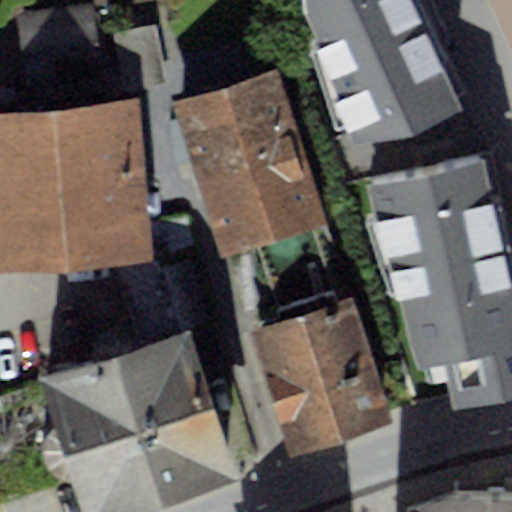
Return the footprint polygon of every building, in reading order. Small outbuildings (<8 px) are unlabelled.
[(299,0),(301,12),(334,130),(345,127),(349,140),(459,114),(441,53),(443,31),(427,0),(299,0)] [(26,81),(100,70),(90,4),(17,15),(26,81)] [(280,83),(181,113),(227,264),(326,234),(280,83)] [(139,105),(0,116),(0,280),(153,267),(139,105)] [(392,294),(397,302),(408,367),(445,361),(453,405),(511,394),(511,228),(507,223),(491,153),(366,184),(392,294)] [(358,307),(256,340),(298,465),(399,431),(358,307)] [(196,338),(46,383),(85,511),(150,511),(241,485),(196,338)] [(511,511),(511,497),(462,494),(419,511),(511,511)]
